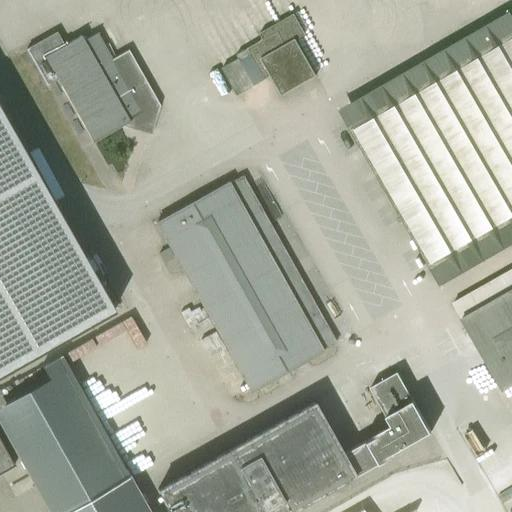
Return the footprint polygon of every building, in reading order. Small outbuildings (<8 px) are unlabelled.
[(247,49),(264,79),(264,80),(270,76),(281,95),(316,76),(295,40),(305,35),(293,14),(259,34),(263,40),(247,49)] [(93,142),(121,126),(127,123),(152,130),(159,106),(127,50),(111,60),(108,55),(96,33),(89,37),(83,41),(81,36),(62,46),(55,33),(33,45),(27,49),(47,84),(57,78),(93,142)] [(431,268),(511,220),(511,33),(350,127),(431,268)] [(253,85),(239,59),(223,68),(237,94),(253,85)] [(0,373),(111,310),(0,115),(0,373)] [(306,360),(307,360),(316,355),(322,352),(321,351),(330,346),(334,344),(335,344),(291,266),(290,264),(285,255),(281,248),(253,197),(250,192),(241,176),(228,184),(227,183),(156,223),(165,240),(184,274),(193,290),(249,389),(250,392),(253,390),(260,386),(293,368),(294,367),(306,360)] [(168,249),(159,254),(163,262),(173,257),(168,249)] [(487,363),(503,390),(511,384),(511,269),(453,304),(461,319),(462,321),(487,363)] [(62,368),(0,402),(0,425),(48,511),(64,511),(124,479),(62,368)] [(391,426),(341,454),(353,476),(354,477),(391,457),(431,433),(430,431),(410,395),(397,374),(391,377),(377,384),(370,388),(391,426)] [(288,511),(353,476),(341,454),(312,403),(260,432),(157,490),(169,511),(288,511)] [(0,473),(14,466),(0,441),(0,473)] [(148,511),(128,476),(124,479),(64,511),(148,511)]
